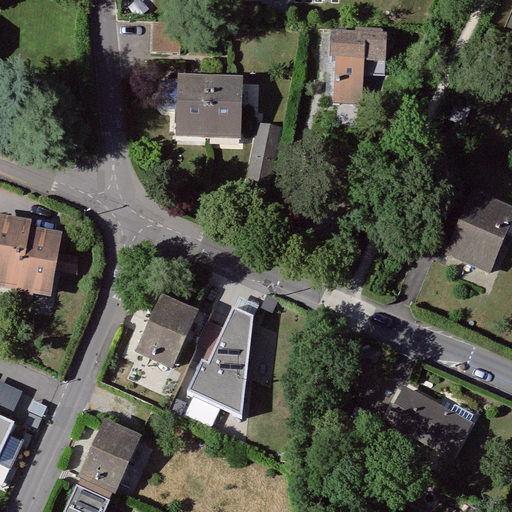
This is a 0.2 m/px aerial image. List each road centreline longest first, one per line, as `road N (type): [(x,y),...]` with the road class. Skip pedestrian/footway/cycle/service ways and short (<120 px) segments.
road 1 (residential): [(511,378),(122,206)]
road 2 (residential): [(18,511),(119,280),(122,206)]
road 3 (residential): [(122,206),(104,0)]
road 4 (residential): [(122,206),(0,158)]
